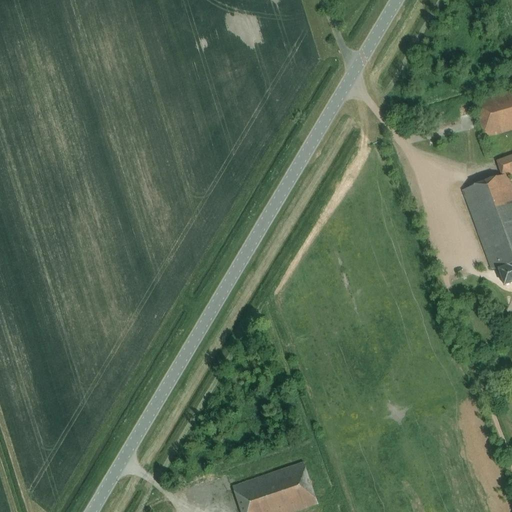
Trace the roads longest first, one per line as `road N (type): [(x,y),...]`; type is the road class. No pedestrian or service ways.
road 1 (unclassified): [(92,511),(396,0)]
road 2 (track): [(511,455),(420,203),(415,162)]
